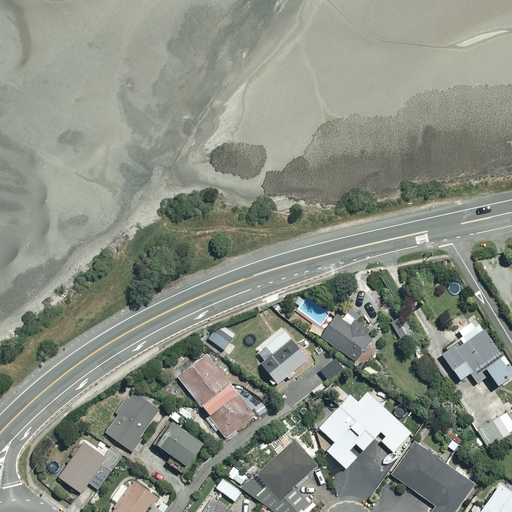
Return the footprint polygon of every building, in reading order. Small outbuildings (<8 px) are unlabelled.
[(339,315),(323,339),(359,363),(375,339),(339,315)] [(444,355),(462,382),(484,367),(500,390),(511,382),(511,374),(475,320),(458,332),(464,341),(444,355)] [(273,355),(262,365),(282,387),(312,361),(286,332),(267,348),(273,355)] [(210,355),(179,379),(225,439),(256,415),(210,355)] [(320,370),(329,381),(345,369),(336,358),(320,370)] [(328,453),(348,470),(359,458),(351,451),(357,444),(365,452),(382,433),(388,438),(383,444),(395,454),(413,433),(382,406),(387,401),(373,389),(361,402),(352,395),(321,430),(337,443),(328,453)] [(136,394),(107,435),(136,455),(165,414),(136,394)] [(511,410),(479,430),(492,452),(511,439),(511,410)] [(177,427),(162,450),(191,470),(207,448),(177,427)] [(295,441),(256,474),(281,505),(321,472),(295,441)] [(433,511),(459,511),(478,485),(415,443),(393,476),(438,506),(433,511)] [(86,444),(61,479),(86,497),(111,461),(86,444)] [(246,475),(231,465),(226,474),(241,483),(246,475)] [(140,482),(117,511),(156,511),(165,501),(140,482)] [(481,511),(511,511),(511,491),(501,484),(481,511)] [(233,511),(216,499),(206,511),(233,511)]
